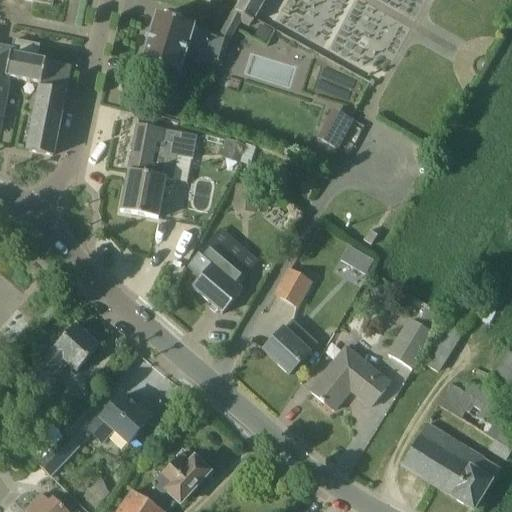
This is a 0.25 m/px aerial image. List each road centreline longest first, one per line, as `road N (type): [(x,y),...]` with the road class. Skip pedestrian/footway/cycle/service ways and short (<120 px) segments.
road 1 (residential): [(208,380),(332,183),(349,184),(378,137)]
road 2 (unclassified): [(33,224),(67,169),(107,0)]
road 3 (tertiary): [(208,380),(33,224)]
road 4 (track): [(391,511),(394,465),(425,402),(468,353),(511,324)]
road 5 (tertiary): [(372,511),(330,486),(208,380)]
